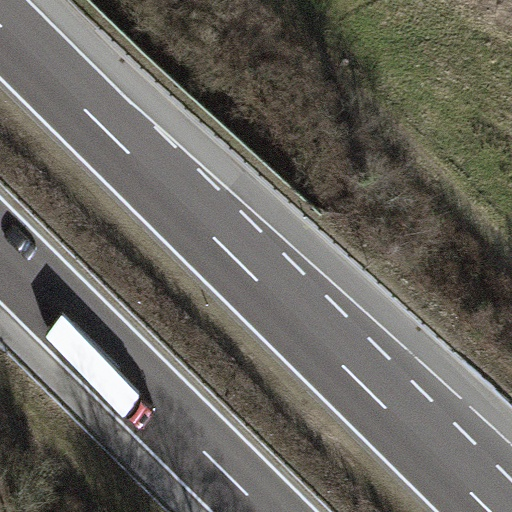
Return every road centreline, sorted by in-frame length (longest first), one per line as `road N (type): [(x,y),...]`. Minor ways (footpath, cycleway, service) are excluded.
road 1 (motorway): [(492,511),(0,24)]
road 2 (motorway): [(0,251),(263,511)]
road 3 (track): [(275,0),(511,257)]
